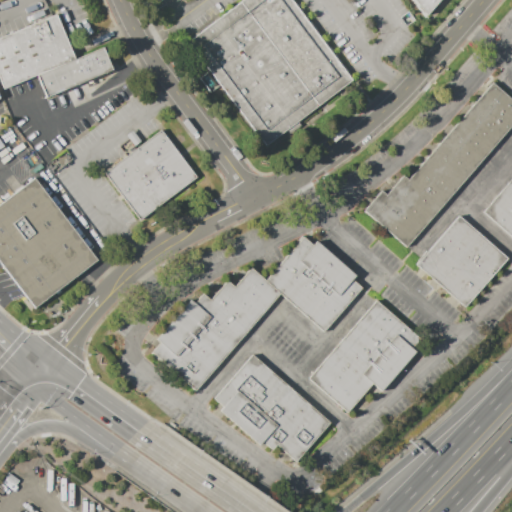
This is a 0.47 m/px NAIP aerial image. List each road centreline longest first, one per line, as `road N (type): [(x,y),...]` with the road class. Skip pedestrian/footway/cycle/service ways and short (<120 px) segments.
road 1 (residential): [(258,200),(374,123),(486,0)]
road 2 (residential): [(42,379),(136,269),(258,200)]
road 3 (residential): [(121,0),(156,64),(258,200)]
road 4 (motorway): [(511,364),(345,511)]
road 5 (motorway): [(511,385),(394,511)]
road 6 (primary): [(155,439),(77,383),(42,379)]
road 7 (primary): [(258,511),(155,439)]
